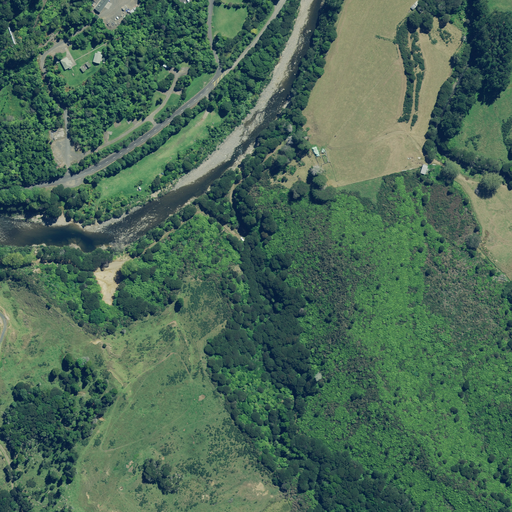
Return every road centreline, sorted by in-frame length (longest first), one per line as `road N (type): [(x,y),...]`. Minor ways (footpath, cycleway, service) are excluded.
road 1 (track): [(291,128),(237,174),(229,193),(240,219),(231,226),(195,213),(150,246),(93,269),(0,263)]
road 2 (unclassified): [(0,188),(93,169),(219,77)]
